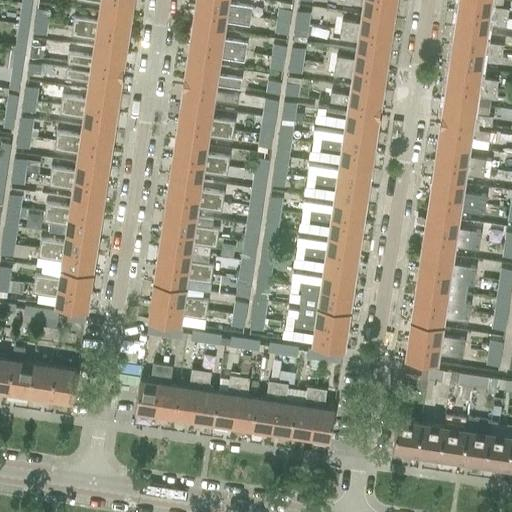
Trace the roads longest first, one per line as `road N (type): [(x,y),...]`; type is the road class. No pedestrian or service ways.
road 1 (residential): [(352,511),(430,0)]
road 2 (residential): [(163,0),(91,486)]
road 3 (tertiary): [(264,511),(91,486)]
